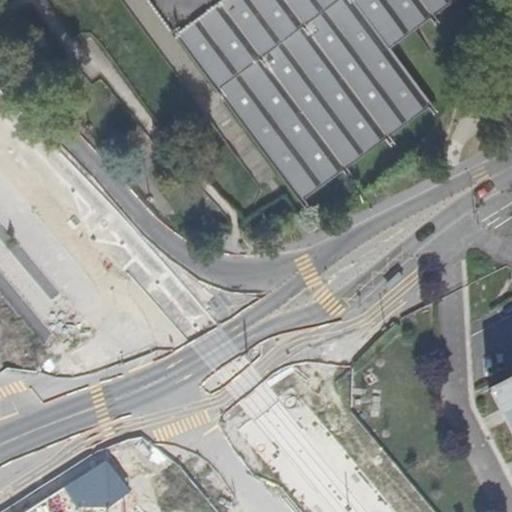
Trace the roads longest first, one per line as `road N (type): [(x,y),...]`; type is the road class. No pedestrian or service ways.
road 1 (unclassified): [(417,220),(271,273),(236,280),(198,267),(0,64)]
road 2 (tertiary): [(143,384),(110,304),(0,181)]
road 3 (secondary): [(228,338),(329,302),(417,220)]
road 4 (secondary): [(417,220),(291,285),(228,338)]
road 5 (unknown): [(0,252),(69,333),(143,384)]
road 6 (tertiary): [(273,511),(143,384)]
road 7 (secondary): [(143,384),(0,442)]
